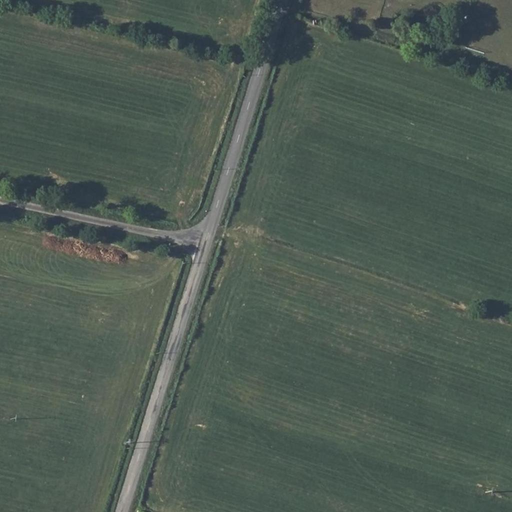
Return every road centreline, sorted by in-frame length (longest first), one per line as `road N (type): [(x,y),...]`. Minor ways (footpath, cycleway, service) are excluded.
road 1 (tertiary): [(205,249),(123,511)]
road 2 (tertiary): [(282,0),(205,249)]
road 3 (unclassified): [(0,202),(205,249)]
